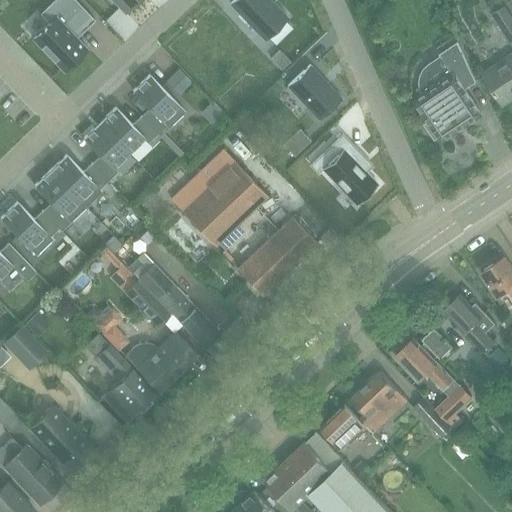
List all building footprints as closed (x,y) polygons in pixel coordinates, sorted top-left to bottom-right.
[(15,32),(38,9),(29,0),(28,0),(6,23),(15,32)] [(50,23),(34,38),(47,53),(64,70),(87,48),(74,35),(91,19),(94,21),(95,20),(78,1),(76,0),(53,0),(40,13),(50,23)] [(114,0),(126,12),(137,0),(114,0)] [(271,0),(234,0),(231,3),(264,39),(288,17),(271,0)] [(511,18),(504,5),(492,13),(511,43),(511,42),(511,18)] [(202,25),(179,47),(212,82),(230,64),(238,72),(260,51),(237,27),(220,44),(202,25)] [(441,57),(454,78),(418,102),(417,102),(416,103),(417,105),(430,124),(426,127),(437,142),(440,139),(442,142),(443,144),(445,143),(458,134),(460,133),(459,131),(460,131),(459,131),(465,127),(466,127),(467,129),(469,127),(468,127),(482,118),(484,117),(482,115),(466,92),(477,84),(459,45),(441,57)] [(511,54),(482,74),(503,104),(511,98),(511,54)] [(310,64),(288,85),(320,119),(343,98),(310,64)] [(274,66),(264,75),(272,84),(282,74),(274,66)] [(191,81),(180,69),(169,80),(179,92),(191,81)] [(179,105),(150,74),(133,90),(150,107),(169,128),(186,111),(179,105)] [(145,137),(133,124),(116,107),(100,122),(129,153),(145,137)] [(169,128),(150,107),(141,116),(158,133),(160,136),(169,128)] [(158,133),(141,116),(133,124),(145,137),(149,142),(158,133)] [(129,153),(100,122),(84,137),(101,155),(113,168),(129,153)] [(336,154),(322,167),(357,204),(378,184),(357,162),(364,156),(343,134),(330,147),(336,154)] [(223,148),(222,149),(171,198),(215,244),(267,194),(223,148)] [(100,189),(84,171),(67,154),(51,169),(86,207),(102,191),(100,189)] [(113,168),(101,155),(92,163),(109,180),(118,172),(113,168)] [(109,180),(92,163),(84,171),(100,189),(109,180)] [(86,207),(51,169),(35,185),(51,202),(70,222),(86,207)] [(51,236),(35,218),(18,201),(1,217),(18,235),(37,254),(53,238),(51,236)] [(70,222),(51,202),(43,210),(59,228),(62,230),(70,222)] [(59,228),(43,210),(35,218),(51,236),(59,228)] [(237,267),(262,294),(317,241),(292,215),(237,267)] [(37,272),(9,243),(0,251),(12,264),(28,280),(37,272)] [(0,276),(12,264),(0,251),(0,250),(0,276)] [(511,268),(504,257),(482,272),(498,295),(507,289),(511,295),(511,268)] [(153,262),(137,276),(172,313),(187,329),(205,348),(221,332),(218,329),(153,261),(153,262)] [(172,313),(128,266),(118,276),(128,287),(124,292),(158,327),(172,313)] [(69,286),(83,300),(101,281),(86,267),(69,286)] [(472,306),(460,293),(444,308),(485,352),(495,342),(485,332),(495,323),(476,303),(472,306)] [(95,307),(87,314),(94,321),(102,314),(95,307)] [(44,312),(34,326),(46,334),(55,320),(44,312)] [(6,341),(31,367),(48,351),(23,325),(6,341)] [(426,372),(443,389),(459,407),(471,396),(435,359),(438,356),(441,359),(453,347),(448,341),(445,337),(445,338),(435,327),(422,339),(425,342),(422,345),(414,337),(395,355),(418,379),(426,372)] [(132,349),(125,356),(160,392),(199,355),(176,331),(158,347),(155,344),(150,342),(141,343),(136,345),(132,349)] [(135,415),(157,394),(158,394),(157,393),(156,393),(110,344),(98,332),(84,345),(96,357),(119,381),(98,400),(123,426),(133,417),(132,417),(134,414),(135,415)] [(115,335),(112,339),(115,345),(120,346),(125,344),(126,339),(124,335),(120,333),(115,335)] [(351,398),(365,412),(359,417),(366,426),(374,433),(409,400),(380,370),(351,398)] [(21,419),(0,396),(0,419),(10,430),(21,419)] [(453,426),(438,411),(424,397),(413,407),(441,437),(442,436),(464,460),(474,451),(453,426)] [(443,401),(435,408),(438,411),(453,426),(453,427),(461,419),(443,401)] [(73,473),(97,451),(52,403),(28,426),(73,473)] [(342,449),(366,426),(359,417),(345,403),(321,427),(342,449)] [(394,511),(317,431),(282,464),(265,480),(294,511),(312,511),(302,500),(309,494),(326,511),(394,511)] [(0,460),(41,504),(64,482),(27,443),(23,447),(13,437),(0,450),(0,460)] [(31,511),(35,509),(0,472),(0,511),(31,511)] [(275,511),(254,490),(238,505),(244,511),(275,511)]
